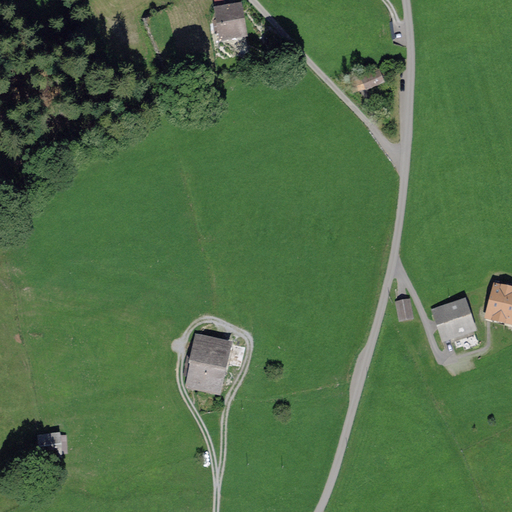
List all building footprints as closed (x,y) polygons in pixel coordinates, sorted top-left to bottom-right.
[(238,9),(219,12),(220,19),(216,20),(213,20),(213,23),(215,34),(222,32),(223,40),(233,38),(232,35),(242,33),(238,9)] [(265,35),(274,54),(288,48),(274,31),(265,35)] [(366,91),(380,84),(376,73),(361,80),(366,91)] [(511,289),(494,285),(487,314),(511,320),(511,289)] [(412,318),(409,301),(397,303),(400,320),(412,318)] [(462,301),(432,311),(442,340),(472,330),(462,301)] [(216,389),(227,343),(197,337),(186,383),(216,389)] [(57,437),(40,438),(41,449),(35,449),(36,457),(42,456),(42,459),(58,458),(57,437)]
